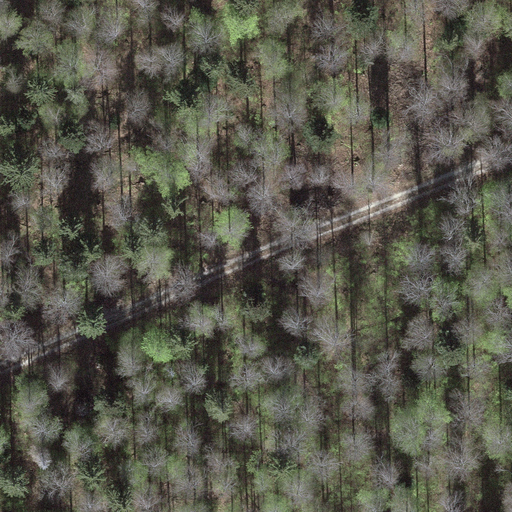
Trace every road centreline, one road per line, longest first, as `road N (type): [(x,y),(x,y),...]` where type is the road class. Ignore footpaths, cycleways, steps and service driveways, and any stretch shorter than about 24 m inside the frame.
road 1 (track): [(0,362),(511,153)]
road 2 (track): [(0,475),(128,511)]
